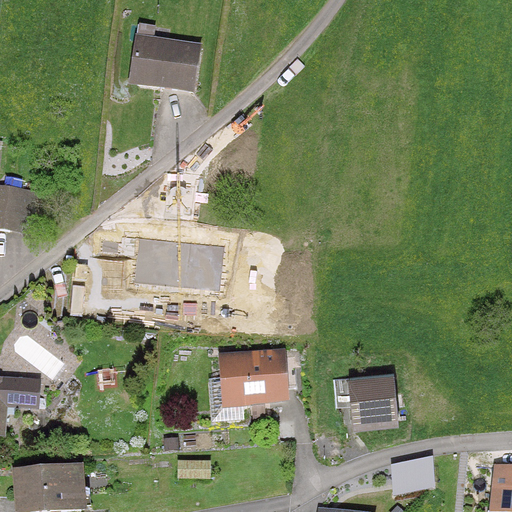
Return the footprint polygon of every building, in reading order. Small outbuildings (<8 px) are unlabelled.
[(198,53),(139,44),(133,89),(192,97),(198,53)] [(36,198),(0,193),(0,231),(31,236),(36,198)] [(281,353),(223,358),(227,405),(286,399),(281,353)] [(392,375),(353,379),(357,421),(396,417),(392,375)] [(36,383),(0,380),(0,432),(2,433),(4,405),(35,407),(36,383)] [(179,461),(179,477),(210,477),(210,461),(179,461)] [(79,468),(16,474),(19,511),(40,511),(83,508),(79,468)] [(511,469),(497,468),(494,509),(511,510),(511,469)]
